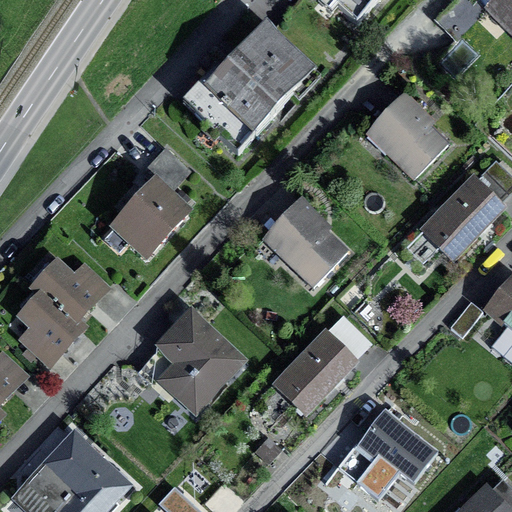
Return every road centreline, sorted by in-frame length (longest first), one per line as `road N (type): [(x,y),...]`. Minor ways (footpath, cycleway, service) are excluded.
road 1 (residential): [(0,475),(304,142),(385,71)]
road 2 (residential): [(511,250),(253,511)]
road 3 (residential): [(0,256),(236,0)]
road 4 (secondary): [(0,151),(104,0)]
